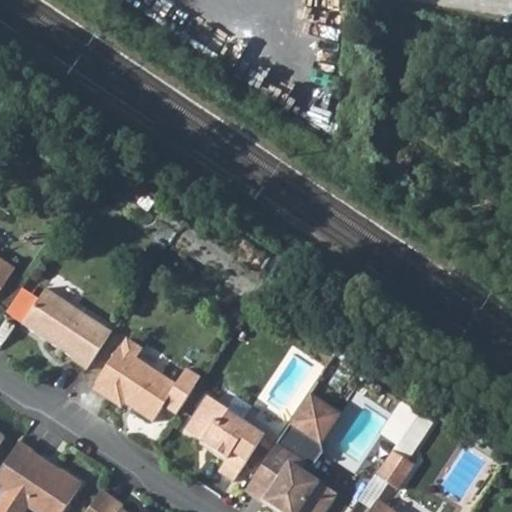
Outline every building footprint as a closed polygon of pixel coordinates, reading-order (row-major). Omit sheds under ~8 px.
[(0,293),(15,271),(0,260),(0,293)] [(74,362),(87,372),(113,333),(48,291),(25,326),(76,360),(74,362)] [(99,387),(96,391),(125,411),(128,406),(156,424),(179,388),(138,361),(143,354),(127,344),(122,351),(121,350),(97,386),(99,387)] [(295,420),(292,424),(322,444),(341,416),(311,396),(295,420)] [(207,399),(186,432),(210,448),(208,452),(226,463),(225,466),(239,475),(267,434),(251,424),(250,427),(207,399)] [(282,438),(260,471),(278,483),(264,504),(275,511),(325,511),(337,495),(306,474),(304,468),(311,458),(282,438)] [(0,474),(0,511),(27,511),(30,508),(35,511),(64,511),(83,485),(21,444),(0,474)] [(394,451),(377,476),(399,491),(416,466),(394,451)] [(278,483),(260,471),(246,492),(264,504),(278,483)] [(102,492),(88,511),(124,511),(122,510),(125,507),(102,492)] [(391,511),(378,503),(371,511),(391,511)]
